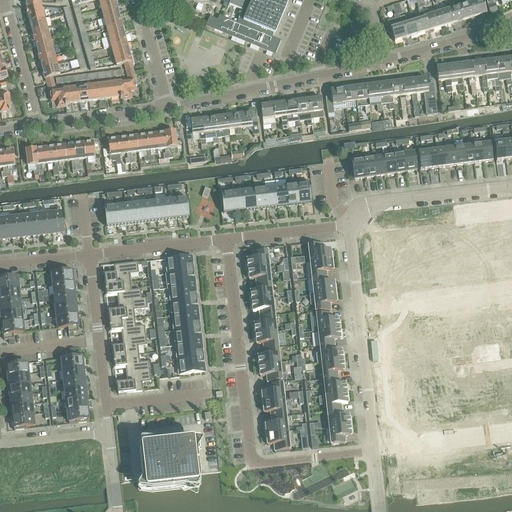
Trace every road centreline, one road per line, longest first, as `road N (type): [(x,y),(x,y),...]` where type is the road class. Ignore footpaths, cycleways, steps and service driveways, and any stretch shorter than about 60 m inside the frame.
road 1 (residential): [(374,451),(253,463),(227,239)]
road 2 (residential): [(165,109),(380,64)]
road 3 (residential): [(511,189),(368,207),(351,226)]
road 4 (residential): [(360,306),(511,287)]
road 5 (residential): [(105,406),(88,255)]
road 6 (residential): [(360,306),(374,451)]
road 7 (residential): [(227,239),(88,255)]
road 8 (residential): [(374,451),(511,433)]
road 9 (residential): [(380,64),(511,21)]
road 10 (residential): [(36,128),(165,109)]
road 11 (residential): [(36,128),(2,4)]
road 12 (residential): [(351,226),(227,239)]
